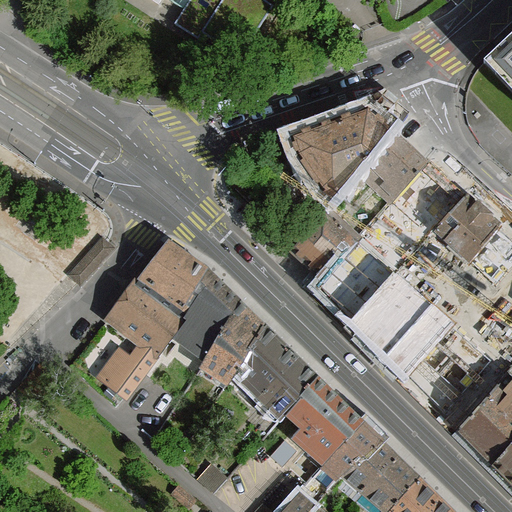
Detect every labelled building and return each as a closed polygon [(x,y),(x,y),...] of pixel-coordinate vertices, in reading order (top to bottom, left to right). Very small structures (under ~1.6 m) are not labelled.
[(192,0),(170,0),(186,10),(192,0)] [(192,0),(186,10),(176,25),(200,40),(204,34),(242,58),(276,7),(265,0),(192,0)] [(511,38),(485,64),(511,92),(511,38)] [(338,200),(360,174),(394,133),(369,112),(296,139),(302,155),(326,191),(338,200)] [(428,165),(394,133),(360,174),(393,204),(428,165)] [(406,232),(421,246),(435,231),(465,198),(449,184),(406,232)] [(435,231),(454,248),(470,262),(499,229),(465,198),(435,231)] [(326,279),(359,242),(327,212),(294,250),(326,279)] [(379,222),(360,244),(376,258),(396,275),(415,253),(379,222)] [(511,251),(511,239),(499,229),(470,262),(463,270),(471,276),(474,279),(477,276),(486,284),(511,251)] [(421,246),(415,253),(396,275),(413,289),(454,248),(435,231),(421,246)] [(103,238),(68,275),(79,285),(114,247),(106,240),(103,238)] [(360,244),(359,242),(326,279),(319,288),(336,305),(376,258),(360,244)] [(140,278),(183,309),(205,273),(207,271),(169,243),(140,278)] [(376,258),(336,305),(354,323),(396,275),(376,258)] [(175,336),(206,360),(241,304),(214,278),(205,273),(183,309),(191,315),(175,336)] [(432,306),(413,289),(396,275),(354,323),(388,357),(432,306)] [(191,315),(183,309),(140,278),(110,319),(142,344),(159,357),(175,336),(191,315)] [(442,294),(432,306),(388,357),(407,376),(462,312),(442,294)] [(203,365),(231,383),(266,327),(241,304),(206,360),(203,365)] [(318,378),(266,327),(231,383),(254,408),(265,398),(284,417),(293,408),(318,378)] [(127,400),(159,357),(142,344),(110,387),(127,400)] [(54,377),(41,366),(20,388),(32,399),(54,377)] [(511,446),(511,375),(509,373),(461,429),(496,465),(511,446)] [(318,378),(293,408),(316,428),(340,401),(318,378)] [(340,401),(316,428),(321,433),(309,448),(326,465),(328,462),(362,424),(340,401)] [(381,442),(362,424),(328,462),(343,475),(381,442)] [(390,511),(419,479),(381,442),(343,475),(387,511),(390,511)] [(511,446),(496,465),(511,481),(511,446)] [(215,467),(201,482),(215,494),(228,479),(215,467)] [(452,511),(419,479),(390,511),(452,511)] [(197,499),(182,486),(175,495),(190,508),(197,499)] [(284,511),(307,511),(295,500),(284,511)]
